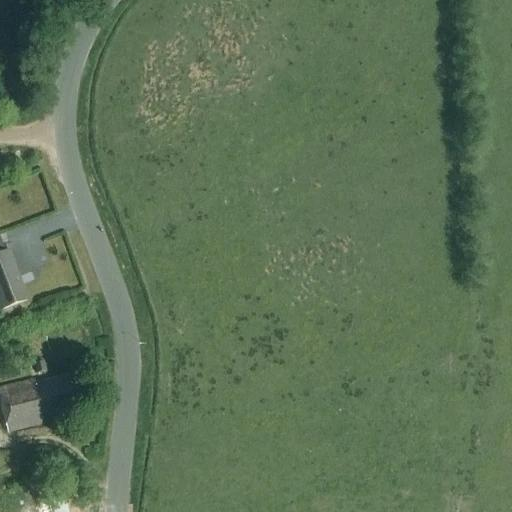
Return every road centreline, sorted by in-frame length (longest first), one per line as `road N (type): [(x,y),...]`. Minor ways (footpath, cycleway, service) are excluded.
road 1 (unclassified): [(117,511),(128,341),(64,139)]
road 2 (unclassified): [(64,139),(69,72),(106,0)]
